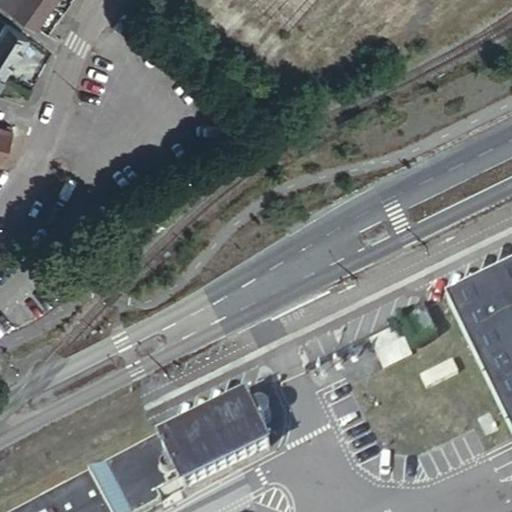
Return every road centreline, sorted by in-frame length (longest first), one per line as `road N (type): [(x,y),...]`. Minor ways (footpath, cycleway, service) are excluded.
road 1 (secondary): [(511,164),(0,417)]
road 2 (unknown): [(235,301),(237,327),(309,452)]
